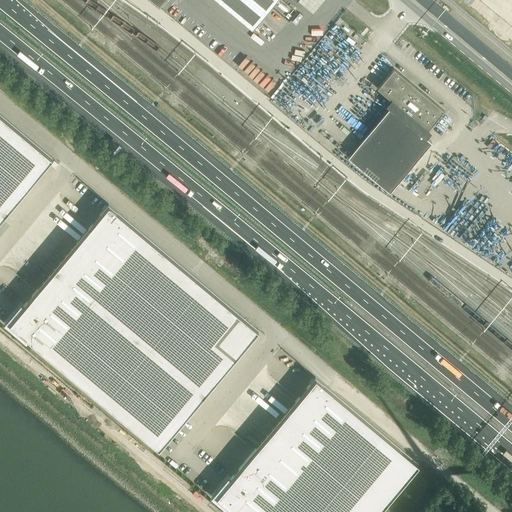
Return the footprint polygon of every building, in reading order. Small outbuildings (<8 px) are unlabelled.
[(153,0),(159,4),(162,0),(218,0),(252,28),(275,0),(153,0)] [(394,67),(377,88),(391,99),(387,104),(389,107),(426,136),(426,135),(429,133),(430,131),(427,129),(444,110),(395,68),(394,67)] [(389,107),(348,157),(389,191),(399,180),(401,178),(420,155),(421,153),(431,141),(426,136),(389,107)] [(52,157),(0,113),(0,218),(25,189),(27,187),(52,157)] [(99,215),(92,223),(22,303),(7,321),(6,321),(24,336),(146,438),(158,449),(190,411),(191,410),(229,364),(230,362),(246,343),(249,340),(258,329),(248,321),(245,319),(108,204),(107,205),(102,211),(99,215)] [(314,378),(310,384),(238,469),(234,474),(231,478),(216,496),(235,511),(234,511),(377,511),(390,498),(391,497),(418,464),(419,463),(315,377),(314,378)]
